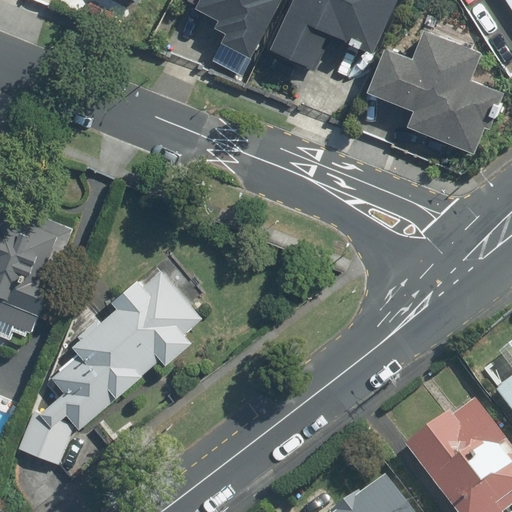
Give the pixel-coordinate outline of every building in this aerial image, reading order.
[(187,0),(187,1),(196,6),(194,9),(217,21),(214,28),(225,34),(220,43),(221,44),(212,61),(242,77),(282,0),(187,0)] [(292,0),(269,50),(314,71),(331,34),(373,54),(397,0),(292,0)] [(385,48),(367,93),(413,112),(406,128),(474,155),(485,129),(489,130),(504,94),(471,80),(482,53),(424,30),(412,59),(385,48)] [(38,328),(79,224),(0,192),(0,331),(16,338),(22,322),(38,328)] [(212,315),(167,264),(82,340),(88,347),(62,370),(71,389),(47,411),(58,423),(72,411),(86,426),(212,315)] [(511,511),(511,434),(481,394),(414,444),(464,511),(511,511)] [(426,511),(396,473),(344,511),(426,511)]
